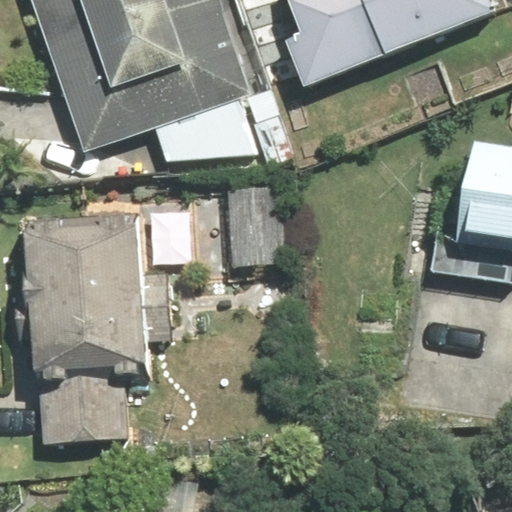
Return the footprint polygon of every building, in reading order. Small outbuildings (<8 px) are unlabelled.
[(225,0),(36,0),(88,151),(257,93),(225,0)] [(275,0),(311,84),(502,5),(499,0),(275,0)] [(511,144),(477,140),(462,251),(511,257),(511,144)] [(287,183),(230,185),(232,263),(289,261),(287,183)] [(29,219),(42,441),(156,434),(143,212),(29,219)]
